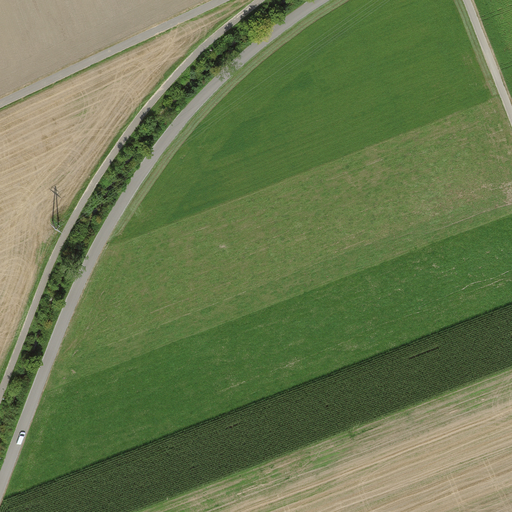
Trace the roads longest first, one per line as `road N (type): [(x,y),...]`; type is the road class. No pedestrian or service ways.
road 1 (unclassified): [(322,0),(211,88),(142,175),(89,263),(0,488)]
road 2 (track): [(0,396),(69,223),(114,151),(199,50),(260,0)]
road 3 (track): [(0,104),(223,0)]
road 4 (track): [(467,0),(511,114)]
